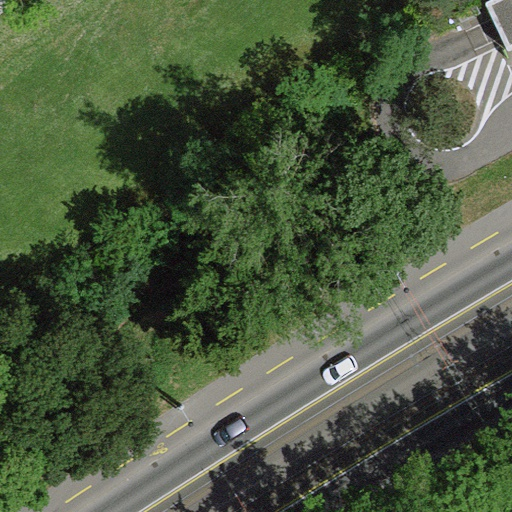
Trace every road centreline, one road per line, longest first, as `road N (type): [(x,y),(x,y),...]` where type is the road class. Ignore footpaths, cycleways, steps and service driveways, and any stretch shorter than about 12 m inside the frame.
road 1 (secondary): [(511,261),(111,511)]
road 2 (secondary): [(312,511),(511,393)]
